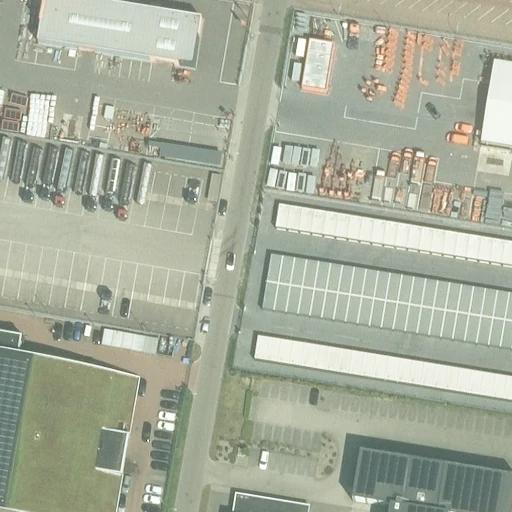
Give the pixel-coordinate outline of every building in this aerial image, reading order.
[(74,0),(44,0),(38,44),(194,70),(202,20),(74,0)] [(315,55),(308,97),(332,101),(339,59),(315,55)] [(511,66),(494,64),(481,144),(511,149),(511,66)] [(280,206),(276,230),(288,232),(292,208),(280,206)] [(292,208),(288,232),(300,234),(304,210),(292,208)] [(304,210),(300,234),(312,236),(315,212),(304,210)] [(315,212),(312,236),(323,237),(327,214),(315,212)] [(327,214),(323,237),(335,239),(339,216),(327,214)] [(339,216),(335,239),(347,241),(351,218),(339,216)] [(351,218),(347,241),(359,243),(363,220),(351,218)] [(363,220),(359,243),(371,245),(375,222),(363,220)] [(375,222),(371,245),(383,247),(386,223),(375,222)] [(386,223),(383,247),(394,249),(398,225),(386,223)] [(398,225),(394,249),(406,251),(410,227),(398,225)] [(410,227),(406,251),(418,253),(422,229),(410,227)] [(422,229),(418,253),(430,255),(434,231),(422,229)] [(434,231),(430,255),(442,257),(446,233),(434,231)] [(446,233),(442,257),(454,259),(457,235),(446,233)] [(457,235),(454,259),(465,261),(469,237),(457,235)] [(469,237),(465,261),(477,263),(481,239),(469,237)] [(481,239),(477,263),(489,264),(493,241),(481,239)] [(493,241),(489,264),(501,266),(505,243),(493,241)] [(511,243),(505,243),(501,266),(511,268),(511,243)] [(272,256),(268,278),(280,280),(284,258),(272,256)] [(280,280),(279,286),(291,288),(295,260),(284,258),(280,280)] [(295,260),(291,288),(303,290),(307,262),(295,260)] [(307,262),(303,290),(315,292),(319,264),(307,262)] [(319,264),(315,292),(326,293),(331,266),(319,264)] [(331,266),(326,293),(338,295),(343,268),(331,266)] [(343,268),(338,295),(350,297),(355,270),(343,268)] [(355,270),(350,297),(362,299),(366,272),(355,270)] [(366,272),(362,299),(374,301),(378,274),(366,272)] [(378,274),(374,301),(386,303),(390,276),(378,274)] [(390,276),(386,303),(397,305),(402,277),(390,276)] [(402,277),(397,305),(409,307),(414,279),(402,277)] [(268,278),(266,290),(278,292),(279,286),(280,280),(268,278)] [(414,279),(409,307),(421,309),(426,281),(414,279)] [(426,281),(421,309),(433,311),(437,283),(426,281)] [(437,283),(433,311),(445,313),(449,285),(437,283)] [(449,285),(445,313),(457,315),(461,287),(449,285)] [(278,292),(275,313),(286,315),(291,288),(279,286),(278,292)] [(461,287),(457,315),(469,317),(473,289),(461,287)] [(291,288),(286,315),(298,317),(303,290),(291,288)] [(473,289),(469,317),(480,319),(485,291),(473,289)] [(266,290),(263,311),(275,313),(278,292),(266,290)] [(303,290),(298,317),(310,319),(315,292),(303,290)] [(485,291),(480,319),(492,320),(497,293),(485,291)] [(315,292),(310,319),(322,321),(326,293),(315,292)] [(326,293),(322,321),(334,323),(338,295),(326,293)] [(497,293),(492,320),(504,322),(509,295),(497,293)] [(338,295),(334,323),(346,325),(350,297),(338,295)] [(350,297),(346,325),(357,327),(362,299),(350,297)] [(362,299),(357,327),(369,329),(374,301),(362,299)] [(374,301),(369,329),(381,331),(386,303),(374,301)] [(386,303),(381,331),(393,333),(397,305),(386,303)] [(397,305),(393,333),(405,335),(409,307),(397,305)] [(409,307),(405,335),(417,337),(421,309),(409,307)] [(421,309),(417,337),(428,338),(433,311),(421,309)] [(433,311),(428,338),(440,340),(445,313),(433,311)] [(445,313),(440,340),(452,342),(457,315),(445,313)] [(457,315),(452,342),(464,344),(469,317),(457,315)] [(469,317),(464,344),(476,346),(480,319),(469,317)] [(480,319),(476,346),(488,348),(492,320),(480,319)] [(492,320),(488,348),(500,350),(504,322),(492,320)] [(511,323),(504,322),(500,350),(511,352),(511,348),(511,323)] [(0,511),(115,511),(121,477),(123,477),(123,474),(122,474),(128,439),(129,439),(130,436),(128,436),(138,379),(20,358),(23,339),(0,335),(0,511)] [(258,338),(255,362),(266,364),(270,340),(258,338)] [(270,340),(266,364),(278,365),(282,342),(270,340)] [(282,342),(278,365),(290,367),(294,344),(282,342)] [(294,344),(290,367),(302,369),(306,346),(294,344)] [(306,346),(302,369),(314,371),(318,348),(306,346)] [(318,348),(314,371),(326,373),(329,350),(318,348)] [(329,350),(326,373),(337,375),(341,351),(329,350)] [(341,351),(337,375),(349,377),(353,353),(341,351)] [(353,353),(349,377),(361,379),(365,355),(353,353)] [(365,355),(361,379),(373,381),(377,357),(365,355)] [(377,357),(373,381),(385,383),(389,359),(377,357)] [(389,359),(385,383),(397,385),(400,361),(389,359)] [(400,361),(397,385),(408,387),(412,363),(400,361)] [(412,363),(408,387),(420,389),(424,365),(412,363)] [(424,365),(420,389),(432,391),(436,367),(424,365)] [(436,367),(432,391),(444,392),(448,369),(436,367)] [(448,369),(444,392),(456,394),(460,371),(448,369)] [(460,371),(456,394),(468,396),(472,373),(460,371)] [(472,373),(468,396),(480,398),(483,375),(472,373)] [(483,375),(480,398),(491,400),(495,376),(483,375)] [(495,376),(491,400),(503,402),(507,378),(495,376)] [(511,511),(511,477),(362,453),(354,501),(392,508),(391,511),(511,511)] [(236,494),(233,511),(309,511),(310,506),(236,494)]
